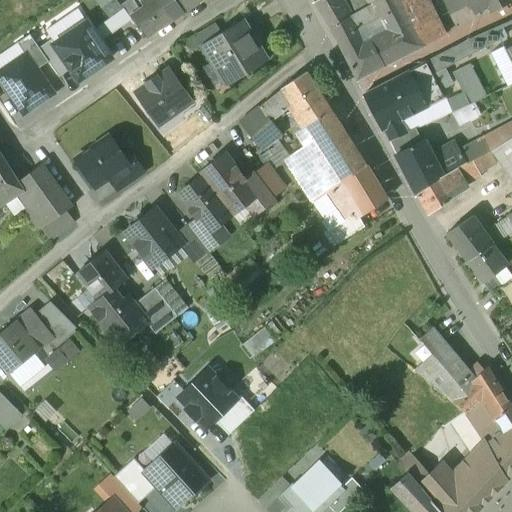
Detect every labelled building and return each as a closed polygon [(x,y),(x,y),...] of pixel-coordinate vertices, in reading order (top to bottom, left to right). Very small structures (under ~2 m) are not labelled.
[(132,0),(139,10),(129,17),(147,39),(173,21),(158,0),(132,0)] [(173,0),(183,15),(204,0),(173,0)] [(342,0),(339,2),(337,0),(320,0),(315,4),(324,19),(330,29),(356,13),(348,0),(342,0)] [(356,13),(330,29),(344,56),(362,46),(353,28),(377,14),(380,19),(404,6),(400,0),(380,0),(371,4),(369,6),(356,13)] [(445,36),(426,0),(400,0),(404,6),(410,18),(424,47),(445,36)] [(471,2),(469,0),(442,0),(449,13),(471,2)] [(510,3),(509,0),(469,0),(471,2),(476,12),(488,5),(492,13),(510,3)] [(404,6),(380,19),(386,31),(410,18),(404,6)] [(362,46),(344,56),(357,81),(424,47),(410,18),(386,31),(387,33),(362,46)] [(242,21),(201,47),(226,87),(267,61),(242,21)] [(86,24),(54,46),(70,70),(78,82),(111,60),(86,24)] [(467,42),(426,64),(433,75),(501,41),(496,30),(467,42)] [(25,55),(36,71),(44,65),(48,63),(39,49),(30,37),(18,44),(25,55)] [(58,78),(70,70),(54,46),(50,41),(39,49),(48,63),(58,78)] [(36,71),(25,55),(0,72),(0,80),(24,115),(52,95),(36,71)] [(426,64),(365,96),(384,131),(387,136),(404,128),(401,122),(445,99),(434,77),(433,75),(426,64)] [(469,65),(453,73),(463,94),(469,104),(470,104),(486,97),(469,65)] [(197,91),(183,67),(171,75),(187,98),(197,91)] [(168,71),(157,79),(156,77),(145,85),(146,86),(136,94),(159,126),(191,103),(187,98),(171,75),(168,71)] [(306,73),(281,90),(259,107),(270,121),(291,105),(306,129),(331,112),(306,73)] [(463,94),(447,102),(452,112),(469,104),(463,94)] [(469,104),(452,112),(460,127),(478,117),(470,104),(469,104)] [(270,121),(259,107),(239,124),(260,150),(261,151),(272,142),(281,135),(270,121)] [(331,112),(306,129),(313,141),(284,161),(312,204),(325,195),(366,167),(340,125),(331,112)] [(511,122),(483,138),(490,152),(511,138),(511,122)] [(404,128),(387,136),(390,142),(407,134),(404,128)] [(390,142),(389,142),(396,156),(422,144),(416,130),(390,142)] [(109,137),(75,160),(95,188),(109,179),(128,166),(127,165),(109,137)] [(422,144),(396,156),(417,196),(443,179),(443,178),(442,178),(457,170),(472,162),(490,152),(483,138),(435,164),(424,143),(422,144)] [(511,138),(490,152),(511,180),(511,138)] [(272,142),(261,151),(260,150),(255,154),(261,163),(278,152),(272,142)] [(490,152),(472,162),(479,174),(497,164),(490,152)] [(224,156),(200,175),(202,177),(232,215),(254,198),(256,196),(244,181),(224,156)] [(128,166),(109,179),(118,191),(143,173),(133,160),(127,165),(128,166)] [(472,162),(457,170),(467,185),(481,177),(479,174),(472,162)] [(0,167),(0,205),(16,196),(23,192),(18,184),(5,164),(0,167)] [(71,208),(41,166),(18,184),(23,192),(16,196),(41,229),(66,212),(71,208)] [(366,167),(325,195),(341,221),(342,221),(353,214),(357,220),(358,219),(386,201),(383,194),(366,167)] [(443,179),(417,196),(428,216),(456,197),(454,194),(467,185),(457,170),(443,178),(443,179)] [(274,200),(254,174),(244,181),(256,196),(254,198),(263,208),(274,200)] [(232,215),(202,177),(178,195),(197,219),(208,234),(209,232),(232,215)] [(465,207),(439,224),(447,236),(473,219),(465,207)] [(66,212),(41,229),(49,242),(74,223),(66,212)] [(155,212),(127,234),(152,266),(180,244),(155,212)] [(353,214),(342,221),(341,221),(323,233),(332,248),(364,228),(358,219),(357,220),(353,214)] [(209,232),(208,234),(197,219),(188,226),(208,252),(219,244),(209,232)] [(473,219),(447,236),(467,262),(491,247),(473,219)] [(491,247),(467,262),(491,294),(502,286),(494,276),(505,268),(491,247)] [(104,252),(77,273),(99,300),(99,301),(113,290),(126,280),(104,252)] [(186,307),(165,280),(154,289),(176,316),(186,307)] [(154,289),(134,305),(141,314),(140,315),(154,334),(176,317),(176,316),(154,289)] [(123,302),(113,290),(99,301),(99,300),(90,308),(112,336),(140,315),(141,314),(134,305),(128,298),(123,302)] [(51,339),(56,345),(75,329),(50,304),(35,316),(53,338),(51,339)] [(31,310),(0,334),(0,363),(8,374),(51,339),(53,338),(35,316),(31,310)] [(468,372),(432,328),(421,339),(433,355),(413,371),(452,403),(466,414),(482,400),(473,383),(475,381),(468,372)] [(72,334),(45,354),(58,370),(84,350),(72,334)] [(0,382),(4,385),(12,379),(8,374),(0,363),(0,382)] [(511,409),(488,369),(486,372),(478,363),(468,372),(475,381),(473,383),(482,400),(495,421),(511,409)] [(208,427),(215,421),(240,396),(208,364),(177,396),(185,404),(185,405),(197,418),(198,417),(208,427)] [(0,394),(0,427),(5,433),(21,416),(20,415),(0,394)] [(215,421),(229,435),(254,410),(240,396),(215,421)] [(452,403),(424,429),(429,435),(398,465),(406,474),(407,474),(440,511),(477,511),(480,509),(449,479),(466,460),(472,456),(464,444),(463,445),(449,429),(466,414),(452,403)] [(511,409),(495,421),(504,434),(511,429),(511,409)] [(511,429),(504,434),(485,447),(506,482),(511,476),(511,429)] [(207,481),(176,446),(146,473),(158,487),(177,508),(207,481)] [(472,456),(466,460),(449,479),(480,509),(506,482),(485,447),(472,456)] [(113,478),(138,505),(158,487),(146,473),(134,460),(113,478)] [(343,488),(315,460),(278,496),(289,506),(284,511),(283,511),(324,511),(329,507),(346,491),(343,488)] [(113,501),(122,511),(137,511),(141,509),(138,505),(113,478),(110,474),(98,485),(113,501)] [(440,511),(407,474),(406,474),(392,487),(415,511),(440,511)] [(329,507),(334,511),(340,511),(363,490),(352,479),(343,488),(346,491),(329,507)] [(122,511),(113,501),(100,511),(122,511)]
